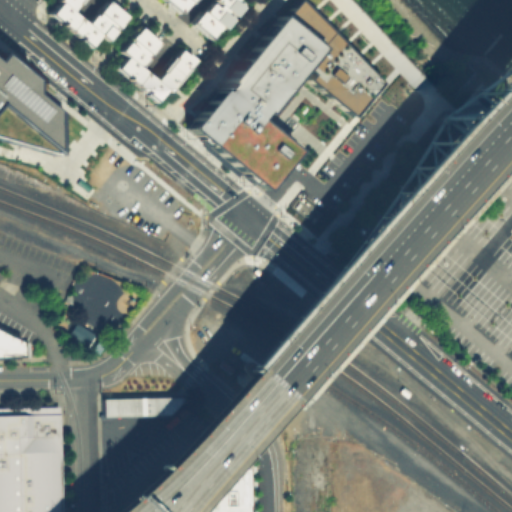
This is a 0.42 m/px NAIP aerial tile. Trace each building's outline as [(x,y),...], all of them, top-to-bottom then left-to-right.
[(46,11),(54,0),(73,0),(67,8),(81,20),(89,11),(90,12),(100,0),(104,0),(121,14),(112,25),(109,23),(106,27),(109,29),(100,39),(94,34),(85,44),(76,36),(78,35),(74,31),(72,33),(58,21),(60,20),(56,16),(54,18),(46,11)] [(187,0),(186,2),(184,0),(175,10),(163,0),(187,0)] [(186,128),(281,13),(284,16),(296,0),(301,0),(381,82),(353,116),(308,79),(313,73),(306,68),(267,115),(264,113),(258,120),(296,151),(263,191),(186,128)] [(217,27),(215,25),(206,36),(187,19),(196,8),(197,9),(205,0),(210,5),(213,1),(211,0),(235,0),(238,2),(217,27)] [(125,41),(127,39),(125,37),(135,24),(154,40),(135,63),(151,76),(176,47),(190,58),(164,89),(162,88),(153,99),(143,91),(145,90),(140,86),(139,88),(124,76),(126,74),(121,71),(120,72),(112,65),(122,54),(114,48),(122,39),(125,41)] [(0,53),(0,138),(53,154),(50,95),(0,53)] [(21,343),(28,342),(28,357),(0,357),(0,334),(11,340),(21,343)] [(174,408),(165,417),(101,418),(101,399),(185,397),(174,408)] [(0,511),(57,511),(56,405),(0,406),(0,511)] [(237,467),(207,504),(246,503),(245,467),(237,467)] [(207,504),(200,511),(246,511),(246,503),(207,504)]
